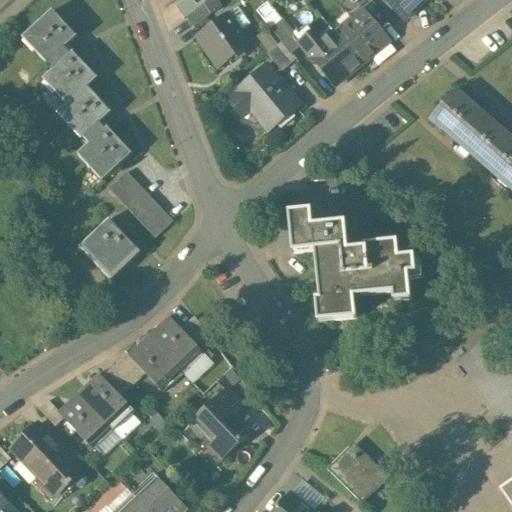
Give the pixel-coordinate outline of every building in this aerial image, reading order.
[(185,0),(186,1),(176,7),(184,18),(187,16),(203,3),(207,0),(185,0)] [(425,0),(384,0),(403,21),(425,0)] [(203,3),(187,16),(195,27),(210,14),(203,3)] [(268,3),(256,13),(270,31),(282,21),(268,3)] [(362,10),(350,20),(353,24),(341,34),(338,30),(335,32),(361,64),(389,41),(362,10)] [(75,40),(52,13),(22,40),(45,67),(47,65),(64,50),(75,40)] [(248,47),(226,15),(195,36),(206,54),(210,51),(221,66),(248,47)] [(293,33),(282,21),(270,31),(281,44),(291,56),(301,47),(297,43),(293,33)] [(361,64),(335,32),(322,43),(312,31),(297,43),(301,47),(334,87),(361,64)] [(291,56),(281,44),(267,55),(282,72),(295,61),(291,56)] [(64,50),(47,65),(53,72),(70,57),(64,50)] [(65,108),(87,89),(96,82),(73,54),(70,57),(53,72),(42,81),(65,108)] [(274,77),(267,68),(235,95),(236,96),(228,102),(241,117),(255,106),(272,128),(289,114),(290,115),(294,111),(293,110),(298,106),(274,77)] [(87,89),(65,108),(57,115),(81,143),(83,141),(99,127),(111,117),(87,89)] [(489,170),(511,142),(511,140),(455,93),(431,120),(489,170)] [(99,127),(83,141),(88,148),(105,133),(99,127)] [(88,148),(78,157),(101,182),(130,156),(108,131),(105,133),(88,148)] [(511,190),(511,142),(489,170),(511,190)] [(170,224),(127,177),(128,176),(126,174),(108,190),(154,240),(172,224),(171,223),(170,224)] [(363,252),(348,253),(346,226),(313,229),(311,214),(288,216),(292,256),(314,254),(318,301),(314,301),(316,324),(356,320),(354,300),(392,296),(393,303),(410,302),(408,276),(415,276),(413,259),(398,260),(396,244),(363,247),(363,252)] [(140,254),(109,222),(80,249),(110,282),(140,254)] [(194,319),(180,331),(197,348),(208,337),(194,319)] [(180,331),(172,322),(151,341),(182,375),(203,355),(197,348),(180,331)] [(182,375),(151,341),(131,360),(136,365),(145,374),(163,393),(182,375)] [(123,358),(114,367),(132,386),(145,374),(136,365),(133,368),(123,358)] [(132,386),(114,367),(102,379),(116,394),(120,391),(123,394),(132,386)] [(116,394),(102,379),(82,397),(113,431),(133,412),(116,394)] [(226,392),(196,420),(216,441),(210,447),(222,461),(250,435),(233,416),(242,408),(226,392)] [(113,431),(82,397),(63,416),(62,417),(64,419),(93,450),(113,431)] [(63,416),(48,400),(39,409),(56,427),(64,419),(62,417),(63,416)] [(55,444),(38,425),(13,448),(57,496),(67,486),(69,488),(73,484),(72,482),(82,473),(60,449),(65,445),(59,440),(58,442),(55,444)] [(392,476),(354,436),(324,465),(362,504),(392,476)] [(0,469),(11,459),(0,448),(0,469)] [(195,501),(168,472),(160,480),(187,509),(195,501)] [(136,503),(143,511),(185,511),(188,510),(187,509),(160,480),(136,503)] [(511,511),(511,480),(499,489),(511,507),(511,511)] [(0,511),(7,511),(11,509),(14,511),(16,510),(0,492),(0,511)] [(290,494),(277,511),(306,511),(299,506),(300,504),(290,497),(291,495),(290,494)] [(438,511),(426,498),(409,511),(438,511)] [(125,511),(143,511),(136,503),(125,511)]
